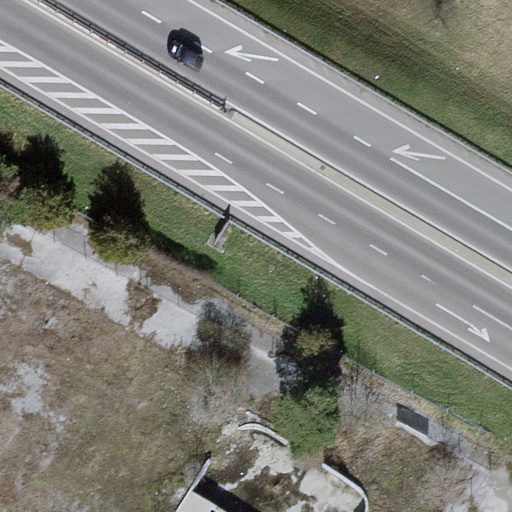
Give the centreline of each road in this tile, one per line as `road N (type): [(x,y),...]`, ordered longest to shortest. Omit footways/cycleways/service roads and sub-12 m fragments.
road 1 (secondary): [(0,24),(496,315)]
road 2 (secondary): [(392,176),(89,0)]
road 3 (secondary): [(511,249),(392,176)]
road 4 (unclassified): [(511,236),(392,176)]
